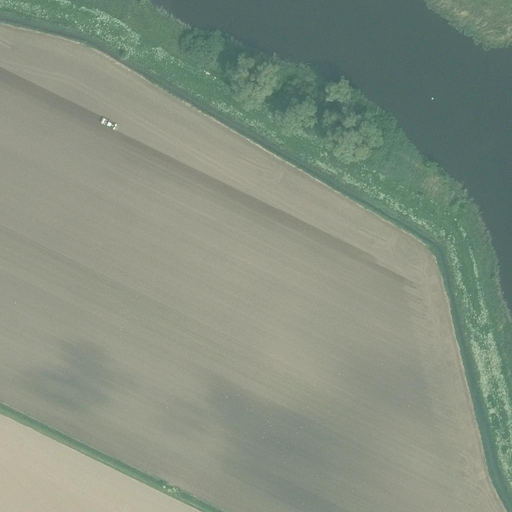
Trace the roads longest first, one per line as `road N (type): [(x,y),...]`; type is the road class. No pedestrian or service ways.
road 1 (track): [(26,0),(90,15),(454,228),(511,453)]
road 2 (track): [(211,511),(0,409)]
